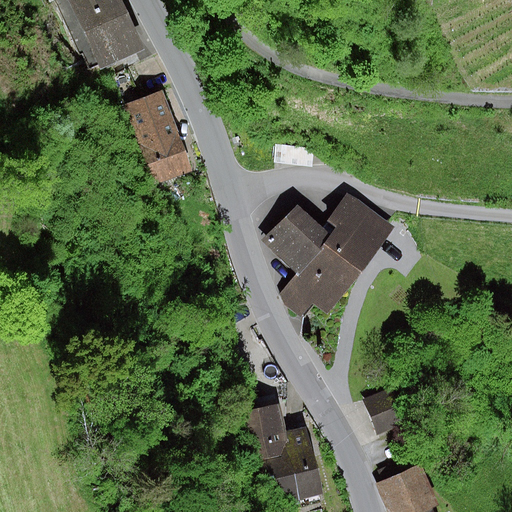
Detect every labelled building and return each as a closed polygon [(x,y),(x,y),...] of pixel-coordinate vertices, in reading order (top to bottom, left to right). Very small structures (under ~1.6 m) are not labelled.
[(143,50),(120,0),(69,0),(100,69),(143,50)] [(160,93),(127,106),(141,143),(135,145),(151,185),(190,170),(160,93)] [(348,194),(323,227),(332,234),(297,274),(280,294),(284,305),(300,318),(313,305),(326,314),(395,227),(348,194)] [(297,274),(332,234),(323,227),(298,205),(261,240),(297,274)] [(398,426),(381,384),(361,392),(379,434),(398,426)] [(279,404),(236,413),(247,463),(266,460),(274,504),(300,498),(284,432),(284,430),(279,404)] [(305,427),(284,432),(300,498),(321,493),(305,427)] [(381,481),(376,483),(387,511),(427,511),(433,510),(438,508),(420,465),(392,476),(388,467),(377,471),(381,481)]
